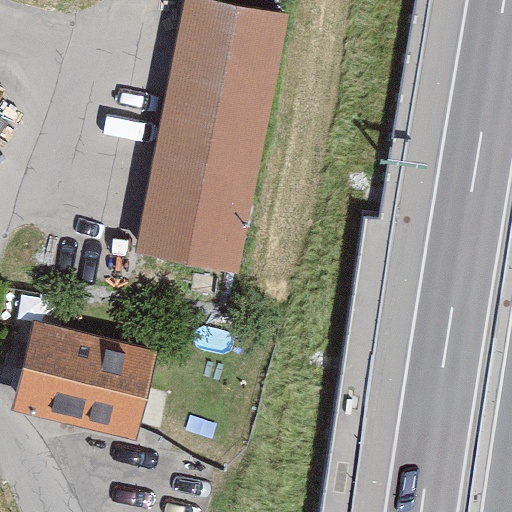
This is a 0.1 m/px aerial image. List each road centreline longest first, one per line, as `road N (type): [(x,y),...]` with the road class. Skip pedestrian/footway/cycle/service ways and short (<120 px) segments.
road 1 (motorway): [(504,0),(422,511)]
road 2 (unknown): [(0,205),(48,87),(43,72),(0,54)]
